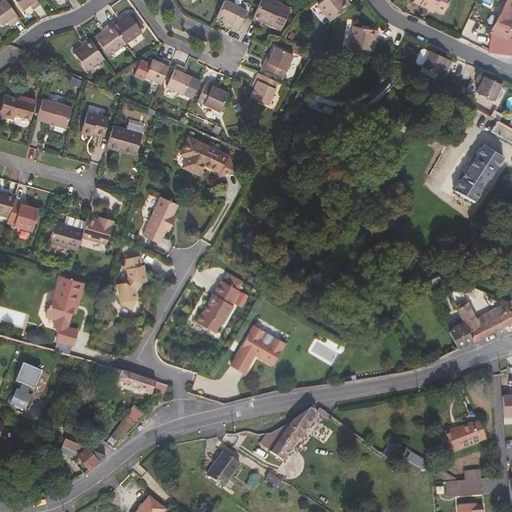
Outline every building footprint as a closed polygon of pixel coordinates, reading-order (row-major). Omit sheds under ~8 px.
[(17,20),(2,0),(0,0),(0,25),(7,20),(10,24),(17,20)] [(34,9),(41,4),(37,0),(15,0),(23,10),(31,5),(34,9)] [(224,0),(222,0),(221,4),(215,16),(223,20),(230,23),(229,27),(236,30),(242,15),(245,10),(224,0)] [(280,4),(270,0),(259,0),(253,13),(251,19),(257,22),(259,23),(260,20),(270,24),(280,4)] [(321,0),(317,3),(330,20),(350,4),(346,0),(321,0)] [(414,0),(414,1),(429,8),(429,7),(435,10),(444,14),(449,0),(414,0)] [(511,0),(506,0),(492,29),(510,34),(511,29),(511,0)] [(119,22),(116,19),(109,24),(124,45),(141,34),(128,16),(119,22)] [(124,45),(109,24),(102,29),(101,30),(104,33),(95,39),(107,57),(124,45)] [(373,40),(376,41),(377,32),(352,27),(349,48),(371,52),(373,40)] [(489,52),(511,55),(511,38),(491,34),(489,52)] [(86,38),(79,43),(81,46),(72,53),(84,70),(101,59),(86,38)] [(262,61),(259,68),(281,78),(291,56),(272,47),(268,55),(265,62),(262,61)] [(451,61),(431,52),(429,51),(428,52),(424,50),(422,52),(417,61),(418,63),(422,65),(421,67),(439,76),(443,67),(447,69),(451,61)] [(158,85),(169,62),(162,58),(161,58),(159,63),(150,59),(142,77),(158,85)] [(181,67),(174,64),(163,87),(179,95),(187,77),(179,72),(181,67)] [(264,106),(276,82),(255,73),(252,81),(255,82),(252,89),(248,98),(264,106)] [(478,74),(475,82),(480,85),(476,94),(493,102),(502,86),(498,84),(478,74)] [(210,83),(205,81),(194,103),(216,114),(225,94),(215,90),(209,87),(210,83)] [(13,113),(29,118),(34,99),(19,94),(18,96),(3,92),(0,103),(0,112),(13,116),(13,113)] [(70,105),(42,98),(36,118),(64,126),(70,105)] [(91,131),(103,134),(108,117),(86,111),(81,130),(91,133),(91,131)] [(511,129),(497,121),(491,131),(511,142),(511,129)] [(112,125),(106,147),(117,150),(118,147),(136,152),(141,133),(112,125)] [(218,173),(231,168),(227,155),(219,151),(210,154),(203,151),(206,145),(186,136),(179,152),(185,156),(181,165),(197,173),(201,163),(217,170),(218,173)] [(483,144),(454,189),(474,202),(503,157),(483,144)] [(135,155),(136,152),(118,147),(117,150),(135,155)] [(14,197),(15,194),(7,192),(7,193),(0,191),(0,214),(8,216),(14,197)] [(28,202),(14,197),(8,216),(7,221),(32,228),(38,207),(27,204),(28,202)] [(144,236),(159,243),(162,236),(163,236),(166,229),(168,230),(174,217),(172,216),(177,204),(159,197),(146,229),(147,229),(144,236)] [(66,225),(82,229),(86,219),(70,214),(66,225)] [(82,229),(81,235),(107,242),(114,219),(106,216),(105,221),(102,220),(86,215),(86,219),(82,229)] [(49,242),(77,250),(81,235),(82,229),(66,225),(55,221),(49,242)] [(118,283),(122,302),(132,308),(138,298),(136,290),(142,282),(147,281),(144,265),(142,265),(140,255),(125,258),(127,268),(128,268),(130,276),(126,281),(118,283)] [(73,305),(77,306),(83,286),(59,279),(53,299),(51,298),(45,317),(56,320),(54,329),(60,330),(56,342),(73,347),(77,331),(67,328),(70,314),(73,305)] [(476,297),(479,290),(453,279),(451,286),(476,297)] [(238,290),(220,280),(212,294),(206,302),(208,303),(202,312),(201,312),(195,322),(214,332),(219,322),(223,321),(232,305),(230,304),(238,290)] [(452,293),(463,298),(465,294),(454,289),(452,293)] [(507,324),(511,327),(510,308),(510,299),(506,301),(503,300),(502,303),(475,317),(466,299),(456,304),(464,321),(473,342),(507,324)] [(459,349),(473,342),(464,321),(451,328),(449,330),(458,348),(459,349)] [(44,343),(46,342),(46,339),(45,336),(43,333),(41,331),(37,330),(34,330),(31,330),(30,331),(28,332),(26,334),(26,337),(27,339),(29,343),(32,344),(37,345),(41,345),(44,343)] [(285,342),(274,336),(270,342),(250,331),(230,364),(244,372),(254,353),(272,364),(285,342)] [(22,384),(19,390),(25,393),(28,386),(34,388),(41,371),(22,364),(15,381),(22,384)] [(111,373),(113,369),(111,368),(97,364),(95,373),(108,377),(109,375),(111,373)] [(151,395),(155,382),(145,379),(113,369),(111,373),(109,375),(125,384),(124,386),(151,395)] [(11,404),(26,409),(31,395),(25,393),(19,390),(16,389),(11,404)] [(511,395),(502,396),(503,418),(511,417),(511,395)] [(151,408),(161,399),(156,396),(148,406),(151,408)] [(127,433),(145,414),(134,405),(126,415),(128,417),(119,428),(127,433)] [(292,419),(291,421),(280,438),(270,451),(270,452),(283,461),(317,413),(316,412),(311,407),(292,419)] [(439,434),(446,454),(484,440),(477,422),(452,431),(452,430),(439,434)] [(263,447),(270,451),(280,438),(273,433),(263,447)] [(84,473),(106,456),(66,440),(60,453),(75,459),(73,461),(83,474),(84,473)] [(222,453),(207,475),(223,486),(238,464),(222,453)] [(281,480),(269,472),(265,479),(276,486),(281,480)] [(52,493),(60,488),(34,474),(31,481),(52,493)] [(481,495),(480,480),(465,481),(448,482),(449,498),(481,495)] [(136,511),(161,511),(164,510),(149,498),(136,511)]
